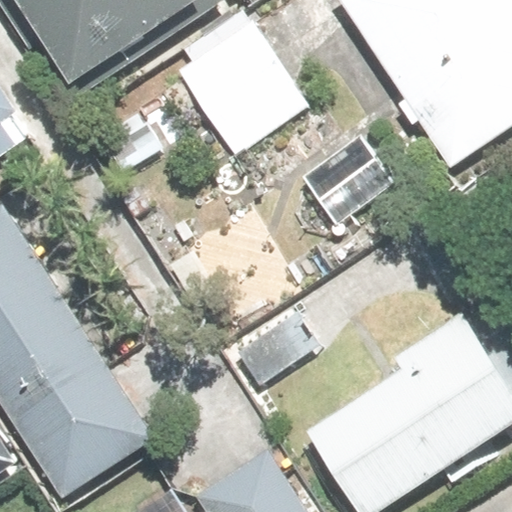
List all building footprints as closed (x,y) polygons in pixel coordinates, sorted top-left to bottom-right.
[(230,8),(224,0),(24,0),(85,97),(230,8)] [(511,0),(357,0),(348,6),(459,175),(511,140),(511,0)] [(317,113),(255,19),(181,68),(243,162),(317,113)] [(0,101),(6,97),(0,87),(0,175),(31,155),(0,107),(0,101)] [(171,158),(142,109),(94,138),(123,187),(171,158)] [(404,195),(370,142),(309,182),(343,234),(404,195)] [(160,448),(11,216),(0,223),(0,393),(72,505),(160,448)] [(321,360),(298,323),(245,355),(268,393),(321,360)] [(402,511),(511,442),(511,379),(476,323),(404,368),(413,382),(319,441),(364,511),(402,511)] [(307,511),(277,463),(208,506),(212,511),(307,511)]
